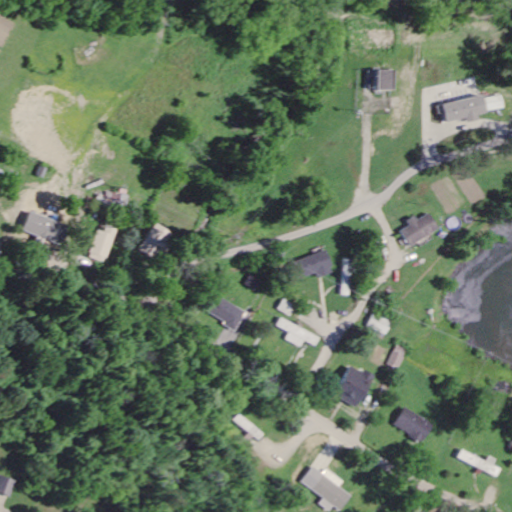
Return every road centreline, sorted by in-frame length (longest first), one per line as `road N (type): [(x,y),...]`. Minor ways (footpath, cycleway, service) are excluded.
road 1 (residential): [(495,511),(389,464),(155,315),(0,265)]
road 2 (residential): [(147,312),(202,259),(365,210),(424,167),(511,140)]
